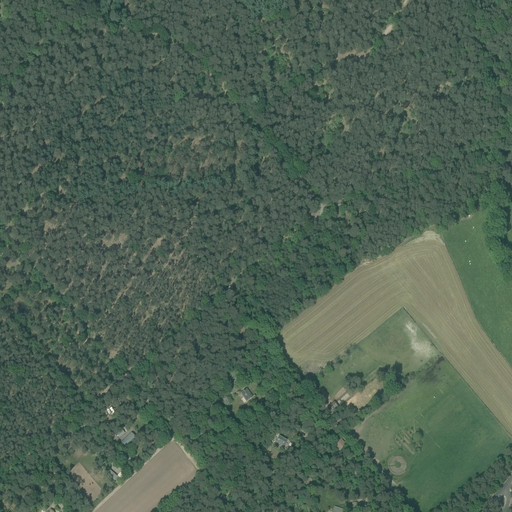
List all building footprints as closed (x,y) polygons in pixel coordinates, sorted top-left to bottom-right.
[(246,390),(245,390),(240,394),(246,402),(252,398),(246,390)] [(325,410),(329,414),(337,407),(334,403),(325,410)] [(302,425),(295,419),(293,421),(300,427),(302,425)] [(125,434),(122,430),(116,434),(115,433),(112,435),(116,440),(125,434)] [(131,433),(121,443),(125,447),(135,438),(131,433)] [(278,439),(276,438),(274,441),(283,446),(285,444),(286,444),(285,443),(286,441),(279,436),(278,439)] [(341,439),(334,445),(339,451),(346,445),(341,439)] [(130,467),(127,465),(117,477),(120,480),(124,475),(124,474),(130,467)]
